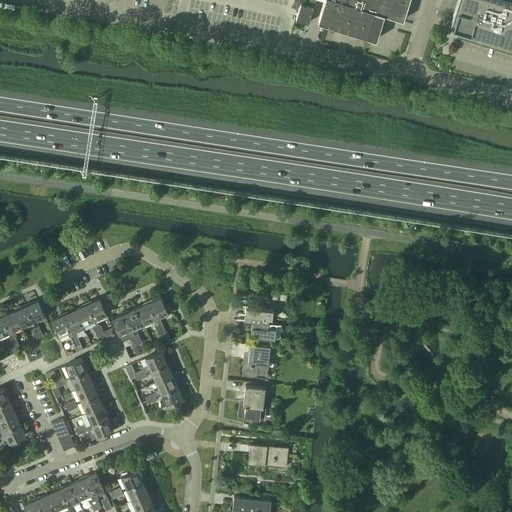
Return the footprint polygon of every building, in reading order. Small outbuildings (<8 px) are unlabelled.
[(315,0),(309,0),(308,6),(301,3),(296,19),(309,23),(315,0)] [(324,0),(321,11),(318,21),(340,28),(367,36),(376,39),(380,28),(384,14),(403,20),(409,0),(324,0)] [(453,16),(451,22),(454,23),(453,27),(456,28),(456,31),(462,33),(511,48),(511,2),(503,0),(457,0),(453,15),(453,16)] [(155,325),(157,330),(164,327),(160,317),(168,313),(161,297),(148,302),(156,318),(158,324),(155,325)] [(87,304),(94,320),(107,314),(99,298),(87,304)] [(26,305),(33,321),(45,316),(38,300),(26,305)] [(148,302),(137,307),(144,324),(145,327),(151,325),(152,323),(151,320),(156,318),(148,302)] [(82,325),(94,320),(87,304),(75,309),(82,325)] [(20,305),(14,308),(15,310),(14,310),(21,327),(33,321),(26,305),(21,307),(20,305)] [(244,320),(252,321),(269,323),(269,322),(268,322),(268,318),(272,319),(273,310),(246,306),(244,320)] [(137,307),(125,313),(135,335),(131,336),(133,340),(140,337),(135,327),(144,324),(137,307)] [(75,309),(63,314),(73,336),(77,334),(76,332),(84,329),(82,325),(75,309)] [(21,327),(14,310),(2,316),(9,332),(12,337),(8,339),(10,344),(17,341),(15,336),(17,335),(14,329),(21,327)] [(125,313),(113,318),(122,340),(131,336),(135,335),(125,313)] [(63,314),(51,320),(58,336),(67,332),(70,337),(73,336),(63,314)] [(9,332),(2,316),(0,316),(0,335),(9,332)] [(252,321),(251,335),(275,338),(280,338),(281,324),(276,324),(269,323),(252,321)] [(164,327),(157,330),(159,335),(166,332),(164,327)] [(103,328),(96,332),(98,336),(105,333),(103,328)] [(41,329),(34,332),(36,338),(43,335),(41,329)] [(73,336),(70,337),(72,342),(79,339),(77,334),(73,336)] [(140,337),(133,340),(135,346),(142,343),(140,337)] [(20,346),(17,341),(10,344),(13,349),(20,346)] [(270,345),(250,343),(249,357),(245,357),(243,373),(267,375),(268,366),(270,345)] [(148,364),(143,367),(144,369),(144,368),(145,372),(151,370),(167,362),(162,350),(145,357),(148,364)] [(71,377),(87,369),(81,357),(65,365),(71,377)] [(167,362),(151,370),(156,381),(172,374),(167,362)] [(144,369),(139,371),(142,378),(147,375),(145,372),(144,368),(144,369)] [(92,381),(87,369),(71,377),(76,389),(92,381)] [(161,393),(178,386),(172,374),(156,381),(161,393)] [(64,376),(58,378),(61,385),(67,383),(64,376)] [(76,389),(81,401),(98,393),(92,381),(76,389)] [(240,404),(239,415),(252,416),(252,417),(259,418),(261,407),(263,408),(265,387),(245,385),(243,404),(240,404)] [(0,403),(9,399),(7,393),(8,393),(5,387),(4,388),(4,386),(0,388),(0,403)] [(183,398),(178,386),(161,393),(167,405),(183,398)] [(154,392),(149,394),(153,401),(158,399),(154,392)] [(98,393),(81,401),(87,412),(103,405),(98,393)] [(9,399),(0,403),(0,417),(14,411),(9,399)] [(74,399),(69,402),(72,409),(78,406),(74,399)] [(92,424),(108,417),(103,405),(87,412),(92,424)] [(0,421),(1,425),(0,425),(0,431),(20,422),(14,411),(0,417),(0,421)] [(54,428),(65,423),(62,417),(51,422),(54,428)] [(85,423),(80,425),(83,433),(88,430),(92,439),(97,436),(114,429),(108,417),(92,424),(86,426),(85,423)] [(25,435),(20,422),(0,431),(0,436),(0,437),(1,437),(6,435),(9,442),(25,435)] [(54,428),(56,433),(67,428),(65,423),(54,428)] [(56,433),(59,439),(70,434),(67,428),(56,433)] [(59,439),(61,444),(72,440),(70,434),(59,439)] [(75,445),(72,440),(61,444),(64,450),(75,445)] [(289,447),(250,442),(248,462),(286,467),(289,447)] [(121,476),(127,488),(143,481),(137,469),(121,476)] [(92,505),(99,502),(97,498),(99,497),(96,491),(103,488),(96,472),(84,477),(91,493),(93,499),(90,500),(92,505)] [(72,483),(79,499),(91,493),(84,477),(72,483)] [(143,481),(127,488),(132,500),(148,492),(143,481)] [(72,483),(60,488),(67,504),(70,510),(66,511),(75,511),(71,502),(79,499),(72,483)] [(120,487),(114,489),(117,496),(123,494),(120,487)] [(55,509),(67,504),(60,488),(48,493),(55,509)] [(137,511),(153,504),(148,492),(132,500),(137,511)] [(49,511),(55,509),(48,493),(36,499),(41,511),(49,511)] [(269,511),(271,499),(234,495),(232,511),(269,511)] [(41,511),(36,499),(24,504),(27,511),(41,511)] [(101,507),(99,502),(92,505),(94,510),(101,507)]
